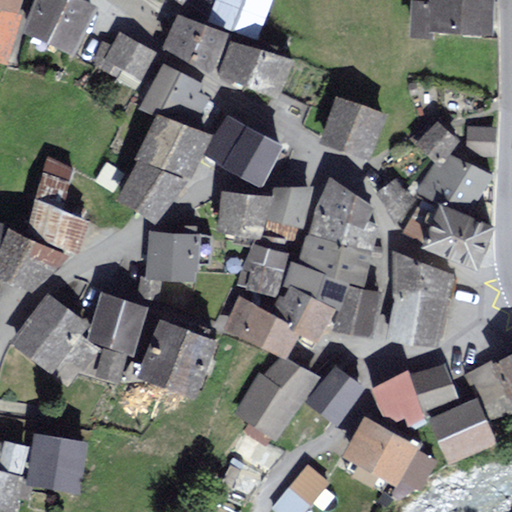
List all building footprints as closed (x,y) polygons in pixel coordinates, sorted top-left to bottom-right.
[(0,0),(0,4),(16,10),(18,0),(0,0)] [(93,2),(88,0),(39,0),(28,25),(74,45),(93,2)] [(277,0),(216,0),(212,13),(264,34),(277,0)] [(495,33),(496,0),(416,0),(415,29),(495,33)] [(20,11),(16,10),(0,4),(0,54),(6,56),(20,11)] [(213,67),(230,30),(185,10),(167,45),(213,67)] [(152,48),(123,32),(109,56),(139,72),(152,48)] [(236,38),(225,71),(282,90),(293,57),(236,38)] [(146,99),(162,108),(192,124),(208,94),(197,88),(201,81),(166,62),(146,99)] [(341,96),(326,135),(371,152),(386,112),(341,96)] [(203,148),(211,134),(192,124),(162,108),(139,150),(143,152),(188,176),(203,148)] [(203,148),(225,160),(246,121),(224,109),(211,134),(203,148)] [(281,139),(246,121),(225,160),(260,179),(281,139)] [(422,140),(439,157),(458,139),(441,121),(422,140)] [(495,128),(471,127),(470,150),(494,151),(495,128)] [(489,172),(448,150),(430,182),(471,204),(489,172)] [(143,152),(131,176),(123,191),(120,195),(155,216),(188,176),(143,152)] [(74,167),(52,159),(27,230),(75,247),(87,215),(60,205),(74,167)] [(101,179),(123,191),(131,176),(109,164),(101,179)] [(371,203),(330,174),(321,208),(367,220),(367,217),(371,203)] [(415,199),(397,177),(380,192),(398,213),(415,199)] [(299,236),(312,185),(277,186),(267,227),(299,236)] [(266,196),(226,190),(221,226),(261,231),(266,196)] [(492,222),(444,202),(428,240),(476,260),(492,222)] [(367,217),(367,220),(321,208),(315,230),(370,244),(377,220),(367,217)] [(0,255),(11,224),(0,220),(0,255)] [(0,270),(33,283),(75,247),(27,230),(11,224),(0,255),(0,270)] [(351,271),(362,274),(370,244),(315,230),(307,260),(351,271)] [(197,233),(155,231),(153,273),(159,273),(195,275),(197,233)] [(257,232),(254,243),(280,250),(283,239),(267,234),(257,232)] [(282,270),(288,252),(280,250),(254,243),(249,261),(282,270)] [(442,340),(453,275),(405,251),(392,332),(442,340)] [(349,281),(351,271),(307,260),(294,257),(288,280),(345,295),(349,281)] [(243,282),(276,292),(282,270),(249,261),(243,282)] [(158,293),(159,273),(153,273),(144,273),(143,292),(158,293)] [(369,328),(380,289),(349,281),(345,295),(338,320),(369,328)] [(292,286),(278,313),(299,323),(319,333),(332,305),(292,286)] [(145,304),(105,292),(92,335),(132,347),(145,304)] [(53,295),(50,299),(18,338),(68,379),(94,347),(77,333),(86,322),(53,295)] [(230,324),(286,351),(299,323),(278,313),(243,297),(230,324)] [(214,335),(164,316),(145,368),(194,387),(214,335)] [(124,354),(106,349),(100,371),(118,376),(124,354)] [(511,351),(494,360),(511,394),(511,351)] [(311,373),(283,357),(271,377),(263,372),(240,410),(278,432),(311,373)] [(364,383),(337,363),(312,396),(338,417),(364,383)] [(460,395),(446,363),(413,376),(426,409),(460,395)] [(468,373),(478,394),(489,419),(511,408),(511,407),(492,363),(468,373)] [(428,412),(426,409),(413,376),(409,367),(375,381),(390,418),(406,411),(410,419),(428,412)] [(453,457),(497,437),(489,419),(478,394),(434,414),(453,457)] [(367,411),(346,451),(396,478),(418,439),(387,422),(367,411)] [(85,439),(38,432),(31,477),(78,484),(85,439)] [(5,439),(4,441),(0,459),(0,466),(20,472),(27,444),(5,439)] [(310,463),(272,506),(278,511),(304,511),(331,482),(310,463)] [(0,508),(11,511),(20,472),(0,466),(0,508)]
